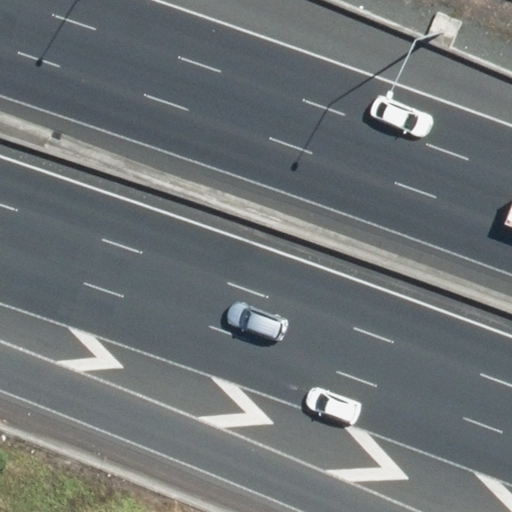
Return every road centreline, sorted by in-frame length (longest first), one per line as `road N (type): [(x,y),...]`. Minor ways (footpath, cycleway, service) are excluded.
road 1 (motorway): [(511,374),(169,242),(0,187)]
road 2 (motorway): [(0,35),(511,211)]
road 3 (motorway): [(357,511),(0,367)]
